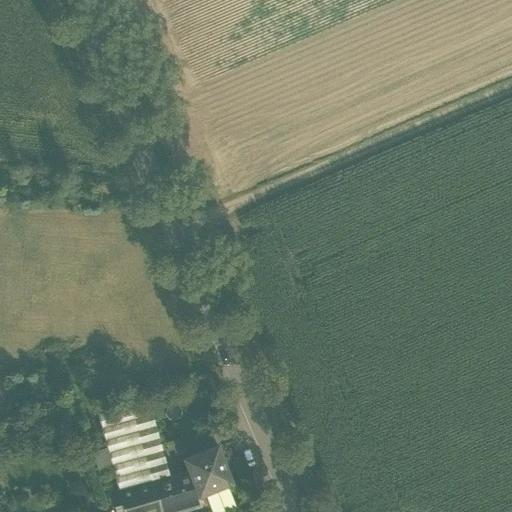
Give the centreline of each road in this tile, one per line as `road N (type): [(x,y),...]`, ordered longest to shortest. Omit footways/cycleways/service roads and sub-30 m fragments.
road 1 (residential): [(293,511),(76,0)]
road 2 (track): [(511,81),(172,222)]
